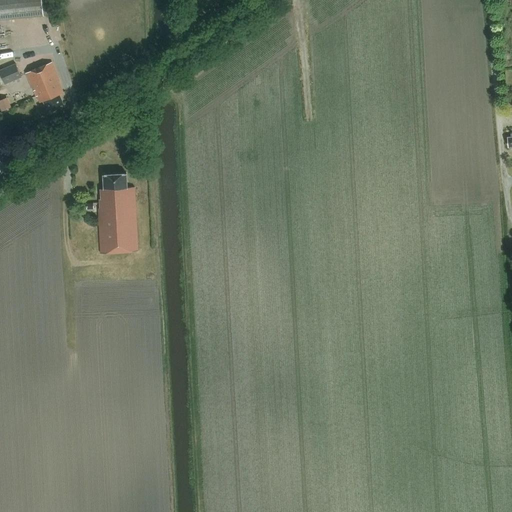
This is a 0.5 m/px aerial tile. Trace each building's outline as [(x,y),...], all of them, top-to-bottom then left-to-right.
[(0,0),(0,19),(44,16),(42,0),(0,0)] [(22,77),(17,64),(16,63),(0,70),(0,71),(5,84),(22,77)] [(59,81),(60,81),(52,63),(27,73),(36,96),(38,96),(40,102),(44,101),(49,112),(64,105),(60,94),(63,93),(59,81)] [(9,95),(7,88),(0,90),(0,92),(2,98),(9,95)] [(0,100),(0,105),(2,111),(11,107),(7,97),(0,100)] [(98,208),(101,253),(139,251),(135,187),(128,187),(127,173),(104,174),(104,189),(101,189),(101,199),(100,199),(100,208),(98,208)]
